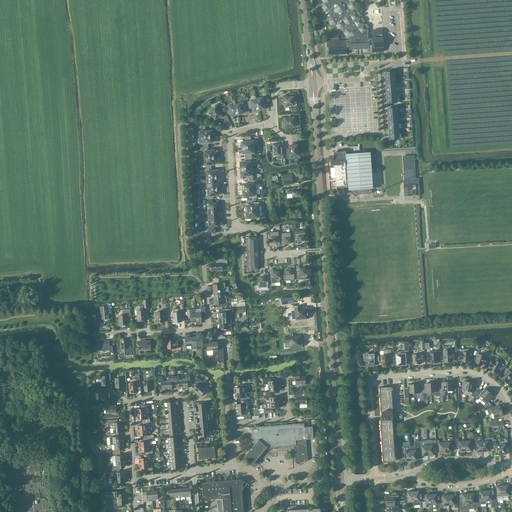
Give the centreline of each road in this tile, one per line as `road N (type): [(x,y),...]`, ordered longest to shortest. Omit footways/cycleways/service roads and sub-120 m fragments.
road 1 (tertiary): [(340,480),(312,83)]
road 2 (residential): [(373,478),(370,378),(468,371),(492,381),(511,410)]
road 3 (residential): [(132,478),(128,406),(138,399),(181,400),(193,472)]
